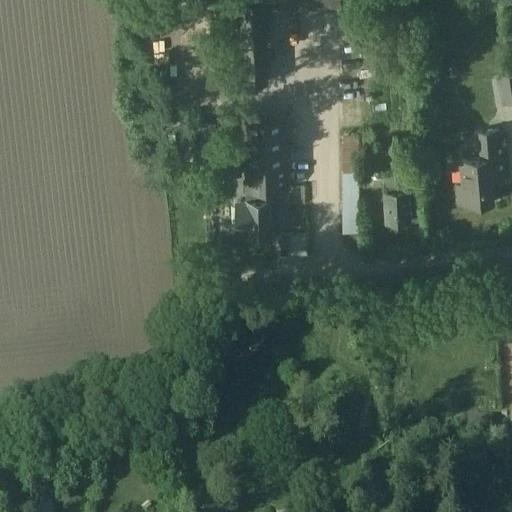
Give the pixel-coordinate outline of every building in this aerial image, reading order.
[(236,0),(239,84),(263,83),(261,5),(260,0),(236,0)] [(511,61),(496,64),(498,74),(502,102),(503,104),(511,102),(511,61)] [(286,114),(244,116),(246,187),(272,186),(288,186),(286,114)] [(463,184),(457,185),(459,205),(493,202),(491,174),(503,173),(500,141),(499,129),(479,131),(480,142),(481,157),(461,159),(463,184)] [(239,135),(219,136),(221,174),(241,173),(239,135)] [(358,149),(342,149),(342,197),(358,197),(358,149)] [(375,166),(363,166),(364,184),(384,183),(385,191),(384,191),(385,222),(411,220),(410,190),(409,169),(375,171),(375,166)] [(246,201),(237,201),(238,234),(247,234),(247,235),(273,234),(272,199),(272,186),(246,187),(247,200),(246,200),(246,201)]
